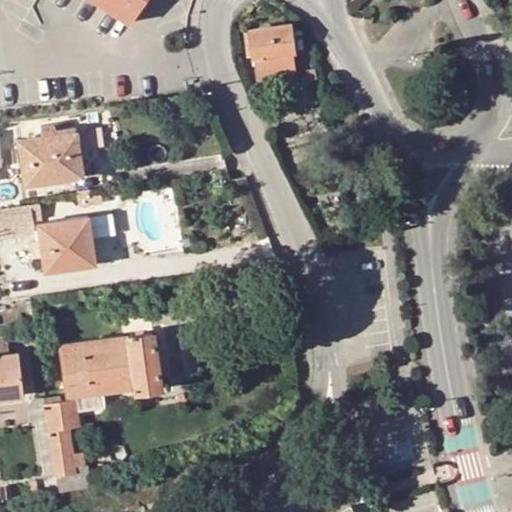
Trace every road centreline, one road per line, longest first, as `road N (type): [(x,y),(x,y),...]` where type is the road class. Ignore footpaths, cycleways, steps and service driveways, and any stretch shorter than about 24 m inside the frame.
road 1 (residential): [(329,361),(308,261),(219,59),(217,10)]
road 2 (tertiary): [(432,257),(452,401),(482,511)]
road 3 (tertiary): [(334,25),(397,140)]
road 4 (tertiary): [(397,140),(432,257)]
